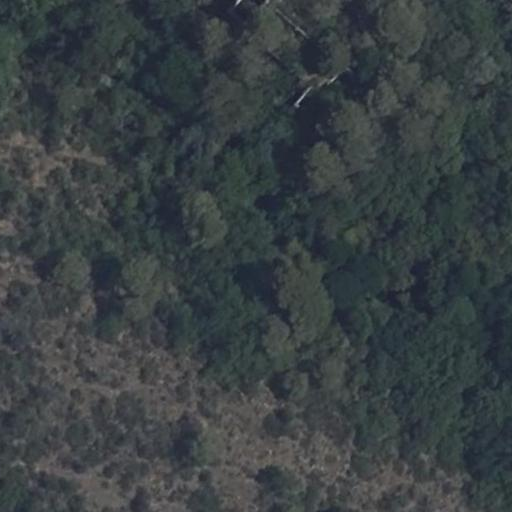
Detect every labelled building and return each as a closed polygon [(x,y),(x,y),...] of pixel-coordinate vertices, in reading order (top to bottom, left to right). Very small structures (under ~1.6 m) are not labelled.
[(245,0),(231,14),(257,40),(286,10),(275,0),(245,0)] [(332,109),(347,124),(372,95),(357,79),(342,63),(331,73),(338,80),(321,96),(312,88),(302,99),(321,120),(332,109)] [(154,64),(159,82),(179,85),(178,64),(154,64)] [(280,104),(256,126),(233,148),(260,174),(289,147),(307,167),(324,148),(280,104)] [(209,159),(189,164),(195,181),(213,176),(209,159)]
